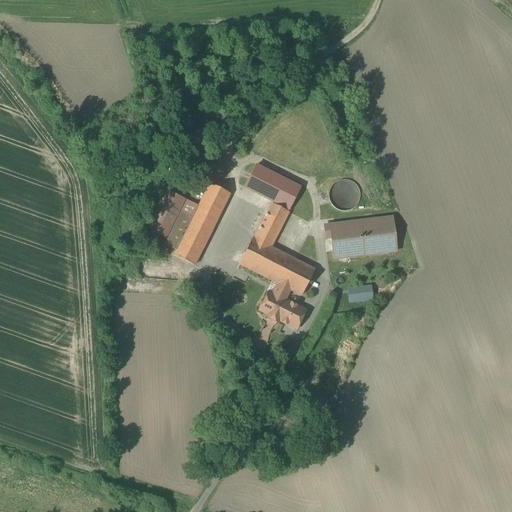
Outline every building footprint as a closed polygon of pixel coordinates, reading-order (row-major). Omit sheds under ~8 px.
[(272,205),(288,213),(300,189),(255,166),(245,188),(273,202),(272,205)] [(350,182),(347,181),(342,181),(338,182),(335,184),(332,187),(330,190),(329,194),(329,198),(330,202),(332,206),(334,208),(338,211),(342,212),(346,212),(350,211),(353,209),(356,206),(358,203),(360,199),(360,195),(359,191),(357,187),(354,184),(350,182)] [(230,195),(210,185),(199,207),(186,201),(167,239),(165,245),(177,251),(174,256),(194,267),(230,195)] [(167,239),(186,201),(165,191),(147,229),(167,239)] [(270,248),(288,213),(272,205),(254,240),(252,239),(239,264),(278,284),(290,290),(301,296),(314,271),(270,248)] [(392,218),(324,226),(325,239),(331,239),(333,260),(396,252),(392,218)] [(279,321),(296,329),(305,311),(284,300),(290,290),(278,284),(272,294),(268,292),(259,311),(267,315),(266,317),(277,323),(279,321)] [(345,288),(346,302),(371,301),(370,287),(345,288)]
